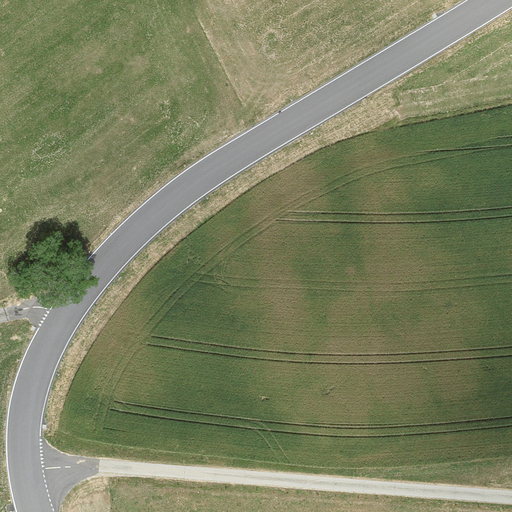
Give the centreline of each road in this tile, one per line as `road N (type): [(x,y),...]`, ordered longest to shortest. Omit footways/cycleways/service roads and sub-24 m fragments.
road 1 (tertiary): [(498,0),(191,184),(122,242),(66,313),(27,392),(21,444),(34,511)]
road 2 (track): [(23,470),(99,465),(511,501)]
